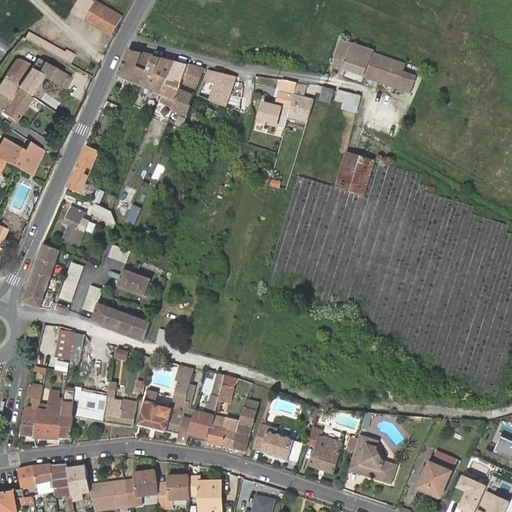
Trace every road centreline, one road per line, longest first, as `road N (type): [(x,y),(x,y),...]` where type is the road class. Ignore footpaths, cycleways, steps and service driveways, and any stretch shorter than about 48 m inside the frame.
road 1 (residential): [(0,461),(123,448),(231,462),(369,511)]
road 2 (tertiary): [(121,40),(1,308)]
road 3 (unclassified): [(386,114),(365,89),(121,40)]
